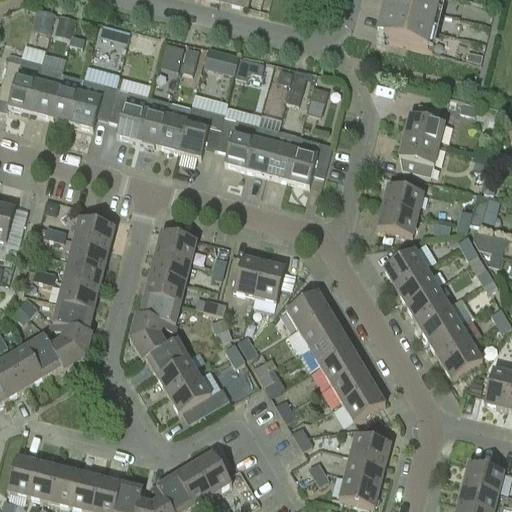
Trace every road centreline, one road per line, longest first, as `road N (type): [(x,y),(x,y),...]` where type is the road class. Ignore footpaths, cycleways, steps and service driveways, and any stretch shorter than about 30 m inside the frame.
road 1 (residential): [(169,461),(108,370),(151,193)]
road 2 (residential): [(329,38),(304,42),(129,0)]
road 3 (residential): [(432,430),(330,258)]
road 4 (residential): [(330,258),(311,233),(151,193)]
road 5 (residential): [(4,442),(147,474),(169,461)]
road 6 (residential): [(330,258),(367,105)]
road 7 (residential): [(151,193),(0,154)]
road 8 (residential): [(282,490),(250,435),(227,427),(169,461)]
